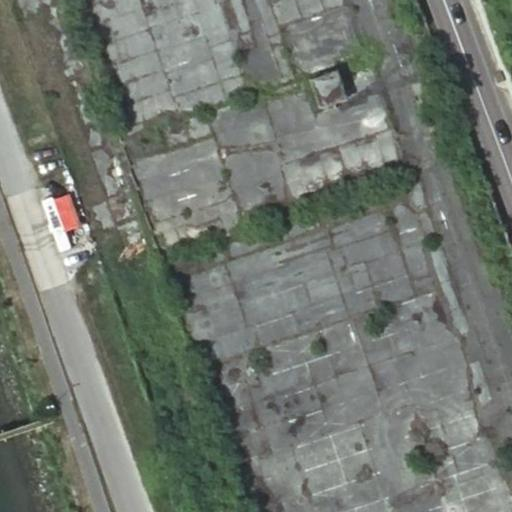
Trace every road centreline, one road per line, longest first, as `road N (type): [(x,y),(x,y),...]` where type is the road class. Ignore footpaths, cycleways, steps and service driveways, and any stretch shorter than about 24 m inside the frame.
road 1 (unclassified): [(0,135),(100,404)]
road 2 (primary): [(511,193),(442,0)]
